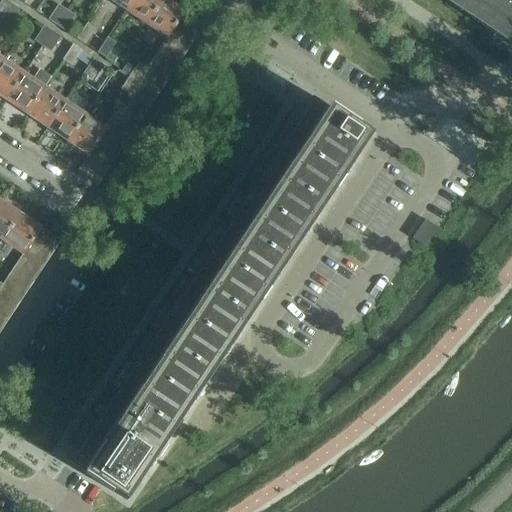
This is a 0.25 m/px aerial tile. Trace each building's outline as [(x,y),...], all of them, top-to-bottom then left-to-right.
[(5,0),(2,0),(0,4),(0,17),(2,19),(12,4),(5,0)] [(110,0),(126,10),(132,0),(110,0)] [(132,0),(126,10),(147,24),(163,0),(132,0)] [(168,0),(163,0),(147,24),(167,38),(172,31),(178,21),(185,11),(168,0)] [(511,0),(444,0),(486,27),(511,44),(511,0)] [(10,24),(20,9),(12,4),(2,19),(10,24)] [(58,6),(48,21),(57,27),(67,11),(58,6)] [(64,32),(74,17),(67,11),(57,27),(64,32)] [(178,21),(198,34),(205,24),(185,11),(178,21)] [(172,31),(192,44),(198,34),(178,21),(172,31)] [(95,30),(87,25),(77,40),(97,54),(105,42),(93,34),(95,30)] [(44,26),(35,41),(43,47),(53,32),(44,26)] [(192,44),(172,31),(167,38),(165,41),(185,54),(192,44)] [(51,52),(61,37),(53,32),(43,47),(51,52)] [(107,38),(105,42),(97,54),(113,64),(121,53),(113,48),(116,44),(107,38)] [(158,51),(178,64),(185,54),(165,41),(158,51)] [(64,60),(72,66),(76,59),(88,67),(94,59),(74,46),(64,60)] [(178,64),(158,51),(151,61),(172,74),(178,64)] [(84,74),(92,79),(102,65),(94,59),(88,67),(84,74)] [(0,96),(7,101),(25,74),(5,61),(0,67),(0,96)] [(172,74),(151,61),(146,68),(145,71),(165,84),(172,74)] [(146,68),(138,63),(128,78),(136,84),(138,81),(145,71),(146,68)] [(138,81),(158,94),(165,84),(145,71),(138,81)] [(28,114),(45,88),(25,74),(7,101),(28,114)] [(126,98),(131,91),(136,84),(128,78),(118,93),(126,98)] [(158,94),(138,81),(136,84),(131,91),(152,104),(158,94)] [(48,128),(66,101),(45,88),(28,114),(48,128)] [(152,104),(131,91),(126,98),(125,101),(145,114),(152,104)] [(69,142),(86,115),(66,101),(48,128),(69,142)] [(84,452),(75,466),(79,468),(79,467),(85,470),(84,472),(127,501),(160,452),(251,315),(372,136),(328,107),(327,108),(322,105),(323,104),(319,101),(310,115),(304,110),(78,448),(84,452)] [(145,114),(125,101),(118,111),(138,124),(145,114)] [(138,124),(118,111),(111,121),(132,134),(138,124)] [(86,115),(69,142),(88,155),(91,151),(98,141),(105,131),(106,128),(86,115)] [(105,131),(125,144),(132,134),(111,121),(106,128),(105,131)] [(125,144),(105,131),(98,141),(118,154),(125,144)] [(118,154),(98,141),(91,151),(112,164),(118,154)] [(91,151),(88,155),(85,161),(105,174),(112,164),(91,151)] [(77,172),(98,185),(105,174),(85,161),(77,172)] [(0,200),(0,238),(3,240),(20,214),(0,200)] [(20,214),(3,240),(24,254),(27,249),(34,239),(41,228),(20,214)] [(438,228),(425,219),(412,239),(419,244),(425,248),(438,228)] [(34,239),(54,251),(60,241),(41,228),(34,239)] [(27,249),(47,261),(54,251),(34,239),(27,249)] [(21,258),(40,271),(47,261),(27,249),(24,254),(21,258)] [(14,268),(34,281),(40,271),(21,258),(14,268)] [(7,278),(27,291),(34,281),(14,268),(7,278)] [(1,288),(20,301),(27,291),(7,278),(3,285),(1,288)] [(0,289),(0,302),(14,311),(20,301),(1,288),(0,289)] [(0,316),(7,321),(14,311),(0,302),(0,316)]
